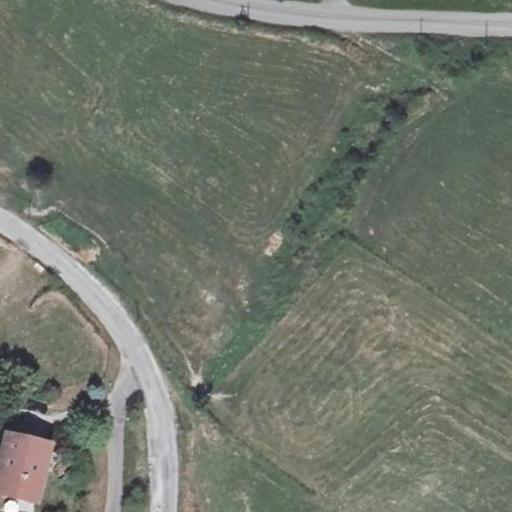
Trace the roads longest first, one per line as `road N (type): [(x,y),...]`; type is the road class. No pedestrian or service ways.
road 1 (unclassified): [(0,218),(84,280),(146,359),(161,427),(162,511)]
road 2 (tertiary): [(203,0),(325,18),(511,25)]
